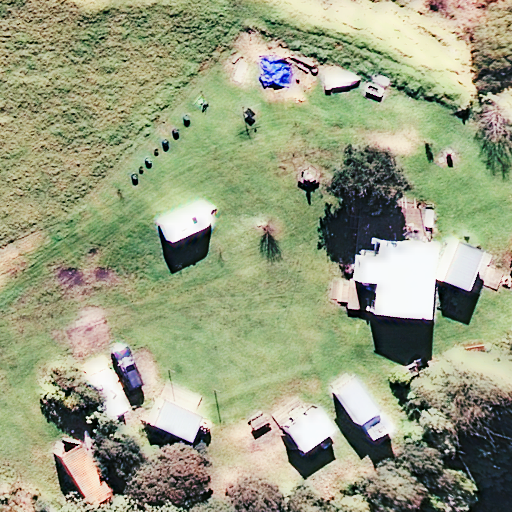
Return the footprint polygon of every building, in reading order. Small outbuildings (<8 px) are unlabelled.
[(377,322),(432,327),(440,252),(384,247),(382,264),(365,263),(362,288),(380,290),(377,322)] [(176,338),(167,312),(128,325),(137,352),(176,338)] [(144,359),(119,371),(137,410),(162,399),(144,359)] [(123,408),(101,363),(74,375),(95,421),(123,408)] [(360,380),(338,395),(363,431),(385,415),(360,380)] [(168,406),(156,431),(196,449),(207,423),(168,406)] [(291,436),(307,459),(343,434),(327,412),(291,436)] [(252,422),(225,427),(233,470),(261,465),(252,422)] [(87,447),(63,461),(93,511),(97,511),(118,500),(87,447)]
